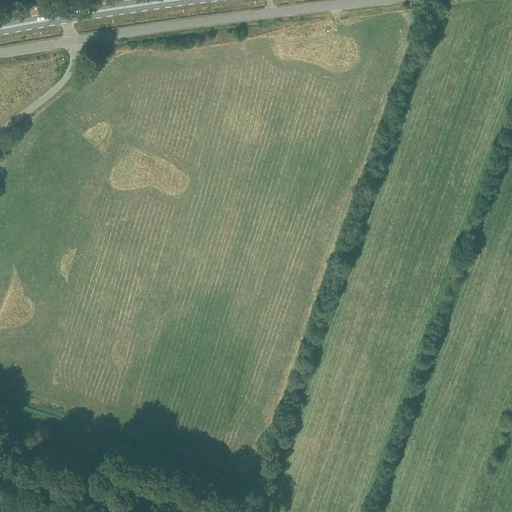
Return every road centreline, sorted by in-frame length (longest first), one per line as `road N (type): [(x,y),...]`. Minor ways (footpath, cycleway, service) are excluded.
road 1 (unclassified): [(375,0),(74,41)]
road 2 (unclassified): [(74,41),(67,77),(0,131)]
